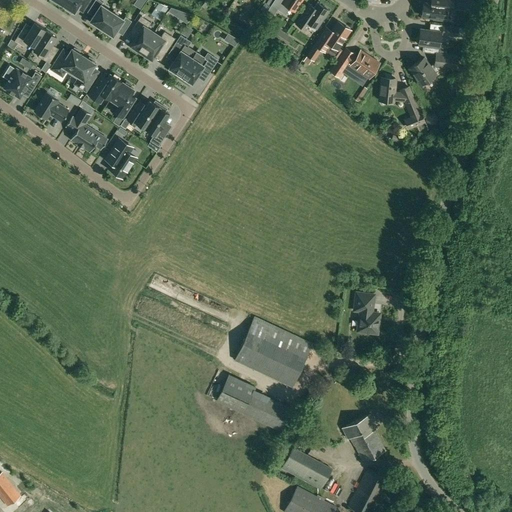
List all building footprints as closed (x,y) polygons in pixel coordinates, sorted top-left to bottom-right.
[(89,0),(65,0),(62,5),(66,7),(65,10),(72,14),(73,11),(75,13),(81,2),(87,5),(89,0)] [(94,0),(87,12),(93,16),(90,21),(101,28),(112,11),(101,4),(103,2),(99,0),(94,0)] [(207,0),(205,0),(201,6),(205,9),(210,1),(207,0)] [(274,0),(266,13),(272,17),(277,9),(285,15),(290,8),(295,11),(302,0),(274,0)] [(434,18),(434,19),(449,21),(450,10),(451,11),(452,0),(431,0),(431,3),(424,2),(422,16),(434,18)] [(455,0),(455,9),(470,11),(471,1),(464,0),(455,0)] [(295,23),(305,30),(310,24),(317,29),(329,10),(317,3),(309,15),(304,11),(295,23)] [(183,11),(172,7),(169,11),(179,18),(183,11)] [(124,18),(112,11),(101,28),(113,36),(117,30),(123,34),(131,20),(125,15),(124,18)] [(131,45),(130,47),(136,51),(138,50),(141,52),(154,32),(147,27),(151,22),(141,15),(132,29),(137,33),(130,45),(131,45)] [(327,37),(322,33),(303,60),(309,64),(312,59),(314,61),(322,49),(325,51),(330,44),(337,49),(350,29),(338,21),(327,37)] [(34,22),(27,33),(21,30),(14,41),(24,47),(28,42),(34,46),(45,30),(34,22)] [(456,36),(458,27),(444,25),(443,34),(456,36)] [(277,27),(272,34),(281,41),(286,34),(277,27)] [(422,51),(436,53),(438,53),(440,32),(421,29),(419,44),(423,45),(422,51)] [(34,46),(33,48),(40,52),(38,56),(49,63),(56,52),(49,47),(56,37),(45,30),(34,46)] [(161,36),(154,32),(141,52),(144,54),(143,56),(150,60),(151,58),(152,59),(159,47),(166,52),(175,38),(164,31),(161,36)] [(286,34),(281,41),(286,44),(291,37),(286,34)] [(191,41),(181,35),(172,48),(179,52),(169,68),(170,69),(169,70),(175,75),(177,73),(180,76),(194,54),(186,49),(191,41)] [(238,39),(234,36),(230,43),(234,46),(238,39)] [(66,71),(72,74),(84,56),(79,53),(80,51),(74,47),(73,49),(72,48),(69,52),(63,49),(50,69),(62,76),(66,71)] [(355,72),(358,74),(359,73),(360,71),(369,77),(378,63),(361,51),(356,57),(352,55),(353,53),(346,49),(339,60),(331,72),(339,78),(346,67),(350,69),(352,66),(357,69),(355,71),(355,72)] [(203,60),(194,54),(194,55),(180,76),(184,78),(183,79),(190,84),(191,82),(192,83),(203,67),(209,72),(218,58),(208,52),(203,60)] [(435,62),(430,66),(424,57),(409,68),(421,84),(436,74),(436,73),(436,71),(442,66),(455,68),(457,56),(438,53),(436,53),(435,62)] [(88,58),(84,56),(72,74),(78,78),(74,84),(86,91),(99,71),(93,67),(96,63),(94,62),(95,61),(89,57),(88,58)] [(35,71),(31,77),(16,68),(4,87),(19,97),(22,93),(28,96),(41,75),(35,71)] [(110,98),(121,81),(119,79),(120,77),(114,73),(113,75),(110,73),(107,77),(102,73),(88,94),(100,102),(105,95),(110,98)] [(405,100),(408,106),(415,103),(408,87),(401,90),(402,93),(394,92),(395,78),(393,78),(392,76),(386,76),(384,77),(382,77),(380,100),(393,101),(393,99),(405,100)] [(121,81),(110,98),(114,101),(109,109),(122,118),(135,97),(130,94),(133,89),(130,87),(132,85),(126,81),(124,83),(121,81)] [(46,92),(34,111),(46,118),(49,113),(62,121),(68,110),(57,102),(58,100),(46,92)] [(146,105),(140,100),(139,100),(127,119),(136,125),(137,123),(145,128),(161,104),(155,100),(153,103),(149,100),(146,105)] [(167,108),(161,104),(161,105),(145,128),(155,134),(151,140),(158,145),(168,130),(162,126),(169,113),(165,111),(167,108)] [(77,143),(77,144),(82,147),(83,146),(89,151),(94,144),(101,148),(107,138),(100,134),(97,137),(83,127),(91,114),(81,107),(74,117),(72,116),(66,126),(75,132),(70,138),(77,143)] [(105,159),(112,163),(109,168),(122,177),(136,157),(129,152),(132,147),(119,138),(105,159)] [(374,294),(356,292),(354,309),(362,310),(362,316),(360,316),(359,319),(357,320),(357,325),(358,326),(358,330),(359,330),(361,332),(365,333),(367,331),(377,332),(379,313),(371,312),(374,294)] [(292,385),(311,343),(254,316),(235,359),(292,385)] [(256,386),(229,373),(215,399),(243,412),(256,386)] [(291,408),(254,391),(243,412),(281,430),(291,408)] [(370,414),(342,427),(348,438),(350,437),(351,439),(374,428),(377,427),(370,414)] [(385,450),(374,428),(351,439),(363,461),(385,450)] [(305,454),(292,447),(281,467),(294,474),(305,454)] [(331,469),(305,454),(294,474),(320,488),(331,469)] [(358,511),(372,511),(389,480),(367,468),(347,506),(358,511)] [(0,496),(7,505),(20,495),(2,472),(0,473),(0,496)] [(283,511),(333,511),(337,506),(297,485),(283,511)]
